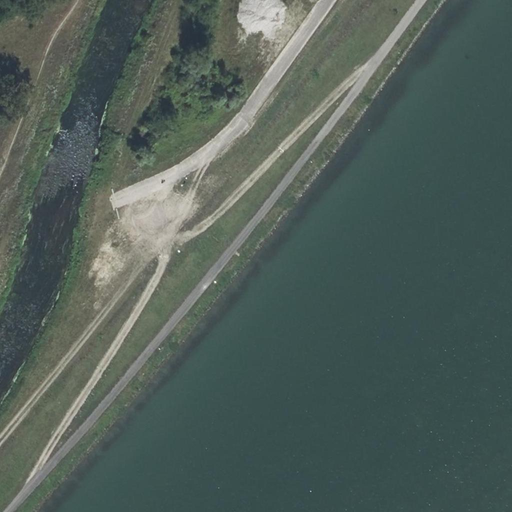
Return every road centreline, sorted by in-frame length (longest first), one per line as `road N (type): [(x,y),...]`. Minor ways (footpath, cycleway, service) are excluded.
road 1 (track): [(424,0),(12,511)]
road 2 (track): [(0,441),(140,268),(173,244),(355,0)]
road 3 (track): [(28,493),(173,244),(140,188)]
road 4 (track): [(173,244),(388,49)]
